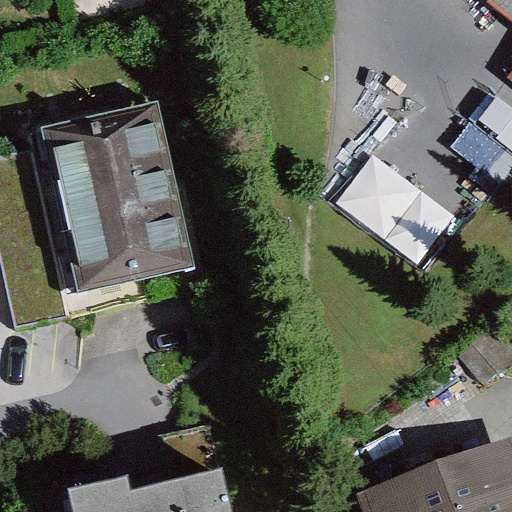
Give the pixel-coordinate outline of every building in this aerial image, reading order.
[(511,0),(508,0),(495,21),(511,35),(511,0)] [(164,117),(47,145),(85,305),(202,277),(164,117)] [(409,249),(436,194),(366,160),(339,215),(409,249)] [(511,511),(511,458),(370,511),(511,511)] [(134,511),(132,501),(83,511),(230,511),(226,493),(143,511),(134,511)]
